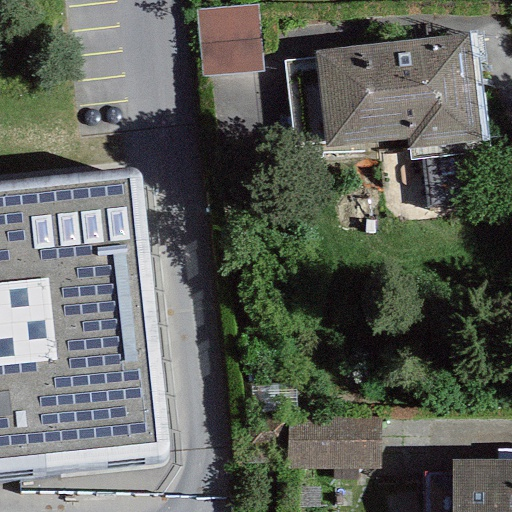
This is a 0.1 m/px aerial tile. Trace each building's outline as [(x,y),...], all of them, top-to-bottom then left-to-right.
[(256,6),(198,11),(203,75),(262,70),(256,6)] [(471,37),(317,54),(328,154),(411,145),(412,154),(484,146),(471,37)] [(0,189),(0,484),(160,469),(168,465),(171,458),(147,236),(142,184),(137,179),(129,176),(0,189)] [(298,428),(299,474),(375,474),(374,427),(298,428)] [(511,511),(511,470),(458,470),(458,511),(511,511)] [(434,472),(433,511),(449,511),(449,472),(434,472)]
